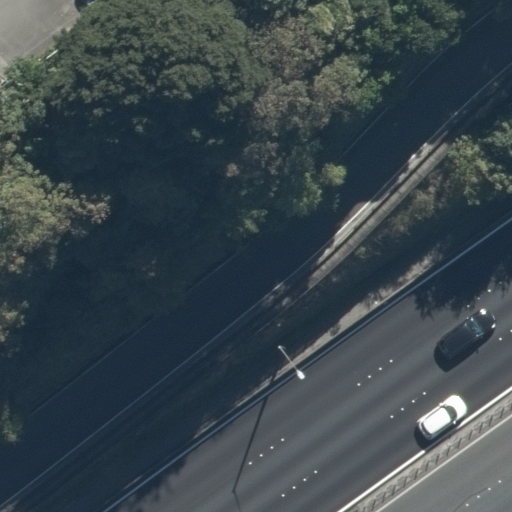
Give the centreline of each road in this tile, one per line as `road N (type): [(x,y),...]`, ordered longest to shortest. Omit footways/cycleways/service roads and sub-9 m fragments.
road 1 (residential): [(511,40),(143,352),(0,461)]
road 2 (trunk): [(210,511),(511,301)]
